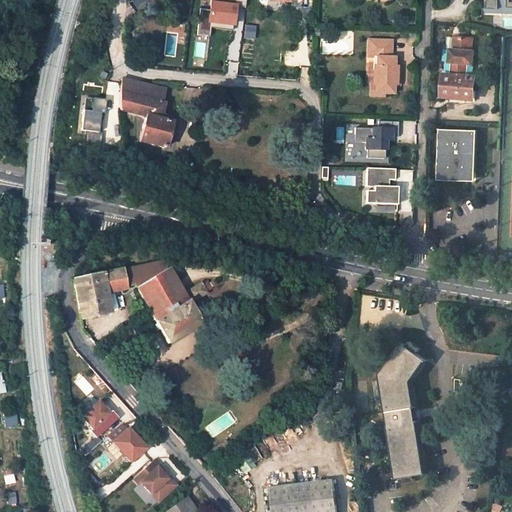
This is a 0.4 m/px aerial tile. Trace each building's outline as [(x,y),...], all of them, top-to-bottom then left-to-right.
[(209,36),(210,26),(235,29),(238,1),(246,2),(245,0),(210,0),(208,22),(198,21),(196,34),(209,36)] [(511,0),(486,0),(486,8),(482,9),(481,13),(511,14),(511,0)] [(441,97),(473,100),(475,77),(465,76),(466,64),(472,64),(473,52),(471,51),(471,39),(454,37),(453,49),(450,49),(449,62),(453,62),(451,75),(444,74),(441,97)] [(387,40),(365,39),(363,56),(369,57),(368,84),(365,84),(364,95),(378,96),(378,94),(387,94),(388,85),(393,85),(394,67),(389,67),(389,58),(386,57),(387,40)] [(161,116),(164,105),(159,103),(163,89),(121,79),(119,99),(119,106),(120,111),(145,118),(139,142),(164,149),(171,124),(171,123),(172,119),(161,116)] [(105,111),(106,98),(92,97),(92,109),(83,108),(81,130),(100,131),(101,110),(105,111)] [(400,124),(380,122),(380,129),(357,128),(355,142),(367,143),(366,150),(368,150),(367,158),(386,160),(387,138),(399,138),(400,124)] [(476,130),(438,128),(438,179),(475,180),(476,130)] [(394,170),(366,168),(364,186),(371,187),(371,192),(370,204),(394,206),(395,189),(387,188),(387,181),(393,181),(394,170)] [(370,204),(371,192),(364,191),(363,204),(370,204)] [(134,284),(136,288),(169,268),(164,260),(73,279),(72,280),(79,317),(109,311),(106,293),(126,289),(126,288),(134,284)] [(136,288),(168,343),(201,322),(187,297),(191,295),(193,299),(205,293),(211,288),(208,282),(199,285),(189,291),(190,292),(186,295),(170,267),(169,268),(136,288)] [(425,358),(400,341),(378,373),(396,478),(426,472),(410,380),(425,358)] [(95,438),(115,420),(110,414),(108,415),(98,404),(81,420),(92,431),(90,432),(95,438)] [(145,448),(129,430),(113,444),(130,462),(145,448)] [(226,445),(222,439),(215,444),(218,450),(226,445)] [(218,450),(215,444),(209,447),(213,454),(218,450)] [(139,483),(150,494),(167,479),(157,468),(158,466),(153,460),(132,478),(138,484),(139,483)] [(222,466),(217,460),(209,466),(213,472),(222,466)] [(334,511),(331,480),(268,488),(270,511),(334,511)] [(187,496),(166,511),(193,511),(197,509),(187,496)]
